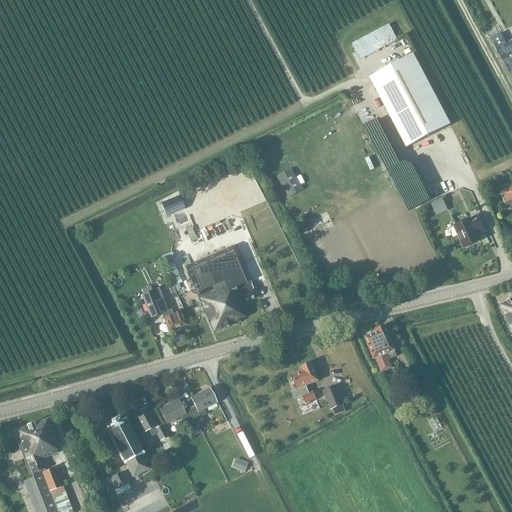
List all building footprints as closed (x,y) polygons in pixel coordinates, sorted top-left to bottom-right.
[(391,26),(353,46),(361,63),(399,43),(391,26)] [(490,39),(511,80),(511,41),(507,44),(501,33),(490,39)] [(370,79),(407,149),(451,126),(414,55),(370,79)] [(291,169),(280,175),(277,177),(289,199),(303,190),(291,169)] [(511,184),(499,189),(505,206),(511,202),(511,184)] [(427,192),(415,198),(418,204),(430,198),(427,192)] [(185,209),(179,196),(161,204),(167,216),(185,209)] [(224,219),(228,226),(237,222),(233,214),(224,219)] [(479,242),(476,236),(484,232),(478,218),(470,221),(469,220),(455,227),(464,249),(479,242)] [(336,257),(346,277),(378,262),(391,288),(417,276),(415,273),(423,269),(403,226),(336,257)] [(206,260),(186,268),(195,290),(208,321),(213,333),(225,328),(225,329),(230,326),(239,322),(239,320),(246,317),(241,305),(234,286),(247,280),(249,285),(252,284),(235,246),(205,259),(206,260)] [(147,265),(152,274),(161,269),(156,260),(147,265)] [(247,280),(234,286),(241,305),(246,303),(247,303),(250,302),(251,301),(260,297),(255,283),(252,284),(249,285),(247,280)] [(159,290),(144,295),(141,296),(150,318),(161,314),(168,333),(186,326),(181,312),(173,315),(171,309),(167,311),(159,290)] [(511,299),(499,306),(511,333),(511,299)] [(388,361),(397,357),(394,352),(395,352),(385,327),(377,330),(378,333),(365,338),(374,360),(376,360),(381,373),(392,368),(388,361)] [(293,392),(296,400),(303,397),(306,404),(316,400),(313,393),(307,395),(304,388),(319,382),(311,363),(301,367),(303,372),(292,377),(298,390),(293,392)] [(416,400),(425,396),(419,382),(410,386),(416,400)] [(336,383),(323,388),(329,401),(332,410),(345,405),(336,383)] [(359,385),(344,391),(347,400),(363,395),(359,385)] [(191,400),(194,407),(189,410),(195,421),(198,428),(205,424),(202,417),(207,415),(204,410),(216,404),(209,390),(191,400)] [(178,402),(160,411),(167,424),(181,417),(184,423),(186,426),(192,438),(201,433),(198,428),(195,421),(189,410),(184,412),(178,402)] [(147,409),(134,416),(143,433),(141,434),(144,440),(157,434),(155,430),(156,429),(155,427),(156,426),(147,409)] [(41,460),(51,457),(58,454),(54,446),(57,445),(47,419),(13,432),(30,476),(32,475),(33,479),(24,482),(34,511),(57,511),(50,493),(62,488),(55,469),(45,472),(41,460)] [(143,456),(125,420),(118,423),(117,421),(111,424),(112,426),(106,430),(125,466),(126,465),(133,478),(149,470),(142,456),(143,456)] [(155,430),(161,441),(167,438),(161,426),(155,430)] [(110,480),(115,491),(128,484),(123,473),(110,480)]
